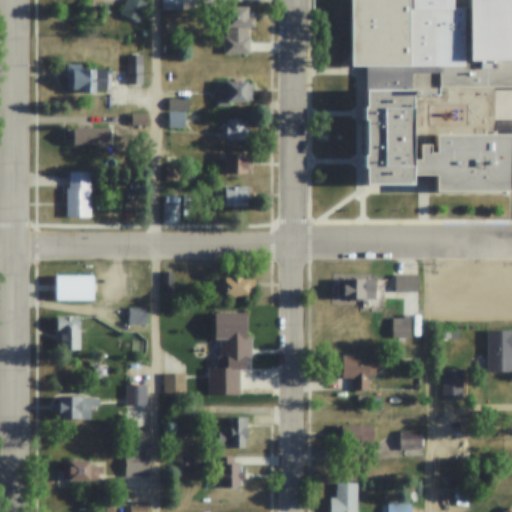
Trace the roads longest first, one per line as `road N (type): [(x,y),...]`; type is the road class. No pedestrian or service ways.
road 1 (residential): [(296,511),(297,0)]
road 2 (tertiary): [(15,511),(15,0)]
road 3 (residential): [(511,246),(15,248)]
